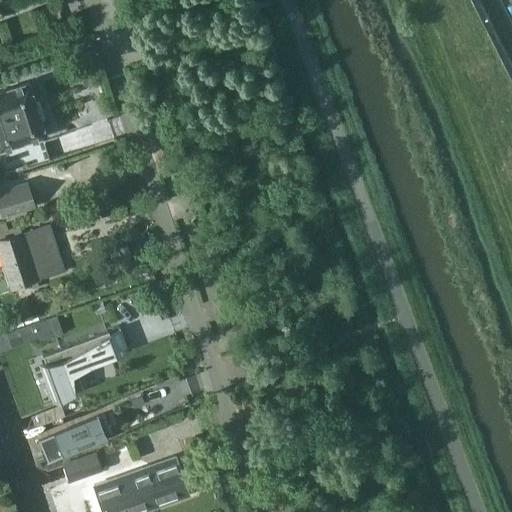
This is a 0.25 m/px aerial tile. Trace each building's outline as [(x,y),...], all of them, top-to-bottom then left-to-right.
[(0,91),(0,149),(45,135),(39,116),(42,115),(37,100),(34,101),(28,82),(0,91)] [(0,210),(2,217),(34,206),(26,182),(0,190),(0,210)] [(0,257),(3,266),(56,247),(48,224),(0,240),(0,257)] [(56,247),(3,266),(10,288),(64,270),(56,247)] [(103,317),(90,322),(94,331),(106,327),(103,317)] [(58,398),(83,389),(76,370),(128,351),(119,328),(108,334),(107,331),(42,356),(58,398)] [(37,441),(47,465),(106,443),(97,419),(37,441)] [(62,463),(68,479),(101,468),(95,451),(62,463)] [(102,511),(142,511),(190,495),(175,455),(93,484),(102,511)]
